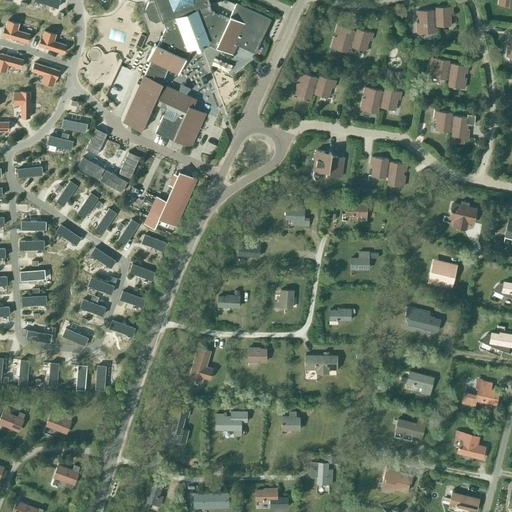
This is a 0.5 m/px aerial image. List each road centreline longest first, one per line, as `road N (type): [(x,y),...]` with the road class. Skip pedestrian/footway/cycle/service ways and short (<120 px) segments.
road 1 (unclassified): [(213,192),(159,321),(97,511)]
road 2 (unclassified): [(213,192),(275,163),(283,140),(247,118)]
road 3 (unclassified): [(247,118),(301,0)]
